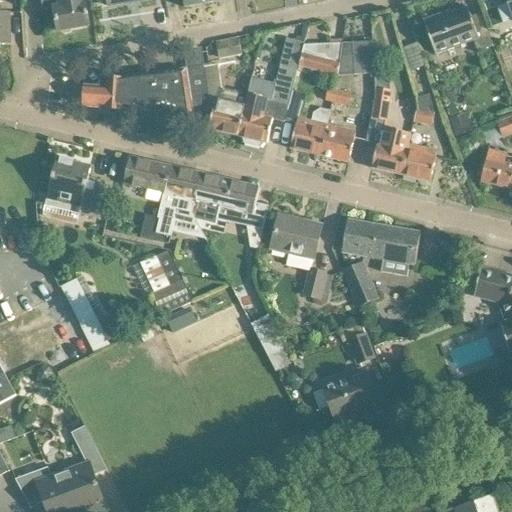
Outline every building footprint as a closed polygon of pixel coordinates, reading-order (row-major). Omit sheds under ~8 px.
[(84,0),(40,0),(43,11),(54,9),(58,32),(89,26),(84,0)] [(0,45),(11,45),(10,13),(0,13),(0,1),(0,45)] [(443,14),(423,21),(436,55),(473,42),(477,53),(494,47),(482,13),(471,17),(467,8),(444,16),(443,14)] [(238,40),(218,44),(221,58),(241,54),(238,40)] [(373,42),(352,43),(355,75),(374,74),(374,72),(373,54),(373,42)] [(293,43),(291,51),(302,53),(304,46),(293,43)] [(338,76),(343,44),(304,46),(302,53),(298,67),(338,76)] [(380,51),(373,54),(374,72),(385,69),(380,51)] [(264,143),(267,143),(273,120),(285,123),(285,122),(292,92),(297,69),(280,65),(275,86),(252,81),(246,104),(246,103),(238,136),(244,138),(245,144),(260,147),(264,143)] [(205,66),(187,69),(192,100),(209,97),(205,66)] [(191,100),(192,100),(187,69),(125,76),(124,80),(106,79),(105,88),(85,86),(84,107),(122,110),(192,126),(195,122),(191,100)] [(329,88),(326,101),(333,102),(336,90),(329,88)] [(410,145),(413,135),(385,128),(391,90),(376,88),(366,142),(378,145),(372,169),(401,175),(410,145)] [(336,90),(333,102),(350,106),(353,94),(336,90)] [(292,92),(285,122),(296,125),(298,117),(300,117),(305,95),(292,92)] [(419,109),(416,122),(433,126),(436,113),(430,96),(418,100),(419,109)] [(215,110),(213,110),(209,129),(238,136),(246,103),(218,97),(215,110)] [(291,149),(320,156),(327,125),(331,110),(320,107),(313,112),(311,120),(300,117),(298,117),(296,125),(291,149)] [(466,113),(449,119),(456,137),(473,131),(466,113)] [(511,116),(496,123),(502,138),(511,133),(511,116)] [(320,156),(349,163),(356,132),(327,125),(320,156)] [(401,175),(431,182),(436,158),(428,156),(429,149),(411,145),(414,135),(413,135),(410,145),(401,175)] [(511,165),(504,164),(506,155),(490,151),(482,182),(511,189),(511,165)] [(130,157),(124,185),(164,194),(171,167),(130,157)] [(63,211),(65,202),(81,206),(79,215),(100,220),(109,183),(89,178),(92,167),(57,159),(45,207),(63,211)] [(171,167),(164,194),(158,218),(158,219),(160,219),(156,233),(164,235),(171,237),(177,211),(192,214),(202,174),(171,167)] [(252,221),(260,188),(202,174),(192,214),(196,220),(216,224),(218,213),(252,221)] [(146,215),(140,238),(166,244),(164,235),(156,233),(160,219),(158,219),(158,218),(146,215)] [(314,259),(322,227),(279,217),(272,249),(314,259)] [(415,266),(421,234),(348,221),(342,254),(415,266)] [(169,250),(133,266),(146,296),(151,294),(161,316),(192,302),(169,250)] [(355,265),(342,271),(358,307),(377,299),(362,263),(355,265)] [(507,274),(482,268),(474,297),(499,303),(506,321),(500,324),(511,356),(511,282),(505,281),(507,274)] [(320,300),(326,275),(309,271),(303,296),(320,300)] [(80,277),(62,286),(95,353),(113,344),(80,277)] [(192,312),(168,322),(174,333),(197,323),(192,312)] [(269,316),(251,325),(269,358),(285,351),(274,328),(269,316)] [(155,337),(147,324),(137,330),(144,343),(155,337)] [(366,335),(349,341),(358,365),(375,358),(366,335)] [(397,343),(374,352),(380,366),(403,358),(397,343)] [(0,452),(0,404),(16,396),(0,364),(0,473),(7,469),(9,472),(10,471),(0,452)] [(323,388),(335,420),(359,411),(361,416),(380,409),(365,368),(349,374),(350,379),(323,388)] [(11,426),(0,429),(0,443),(15,438),(11,426)] [(86,427),(73,434),(85,457),(97,451),(86,427)] [(48,469),(17,480),(27,500),(41,492),(47,511),(98,511),(106,509),(90,464),(77,469),(79,476),(59,484),(57,476),(51,478),(48,469)] [(498,511),(493,495),(455,508),(456,511),(498,511)]
